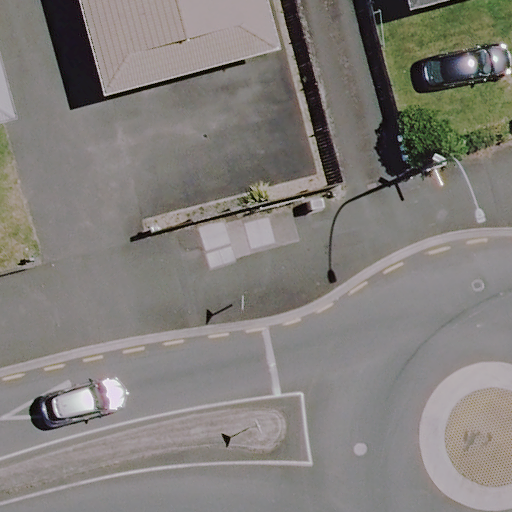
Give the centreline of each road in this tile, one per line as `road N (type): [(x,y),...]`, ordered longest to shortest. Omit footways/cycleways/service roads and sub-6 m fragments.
road 1 (secondary): [(366,432),(275,428),(155,439),(0,486)]
road 2 (secondary): [(366,432),(390,362),(416,335),(448,317),(511,310)]
